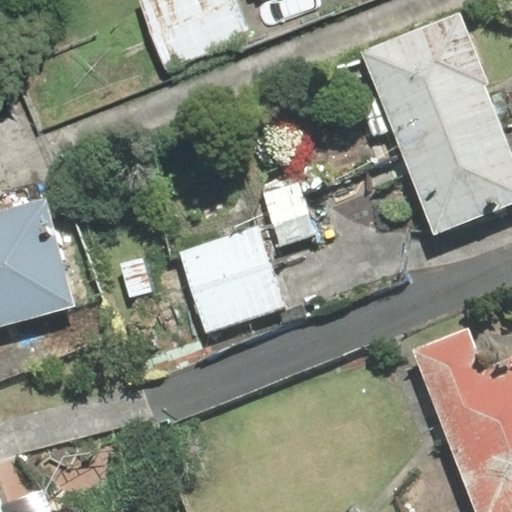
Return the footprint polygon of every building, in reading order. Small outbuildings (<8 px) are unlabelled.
[(155,0),(182,65),(267,31),(253,0),(155,0)] [(511,106),(472,9),(373,49),(447,230),(511,203),(511,106)] [(70,189),(0,206),(0,331),(99,307),(70,189)] [(270,214),(188,247),(224,334),(306,302),(270,214)] [(487,318),(423,343),(491,511),(511,511),(511,364),(507,366),(487,318)] [(1,461),(0,461),(0,511),(63,511),(55,491),(18,505),(1,461)]
